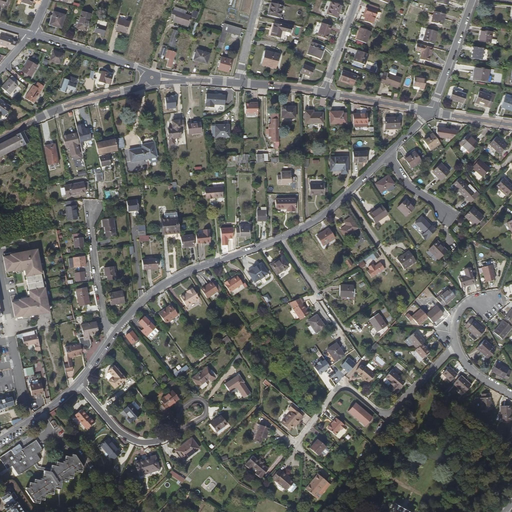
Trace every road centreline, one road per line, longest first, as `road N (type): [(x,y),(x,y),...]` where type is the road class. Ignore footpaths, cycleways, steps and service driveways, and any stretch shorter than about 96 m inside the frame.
road 1 (residential): [(295,443),(342,383),(389,413),(456,347)]
road 2 (residential): [(279,238),(165,283),(112,334)]
road 3 (tertiary): [(0,137),(73,103),(161,82)]
road 4 (residential): [(30,34),(161,82)]
road 5 (residential): [(386,154),(326,212),(279,238)]
road 6 (residential): [(112,334),(96,285),(92,206)]
